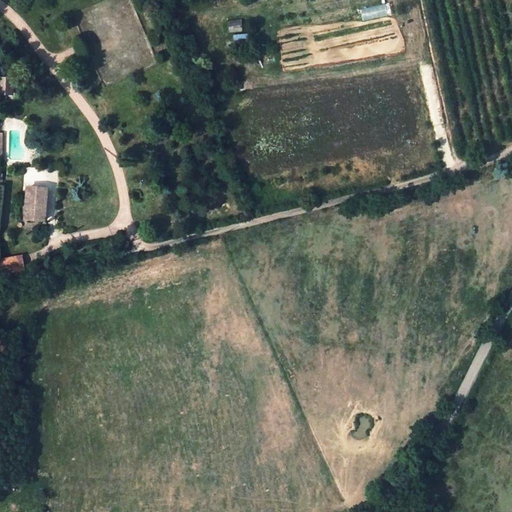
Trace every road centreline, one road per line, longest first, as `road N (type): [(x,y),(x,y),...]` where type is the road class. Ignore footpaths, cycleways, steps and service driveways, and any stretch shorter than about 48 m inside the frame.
road 1 (track): [(511,150),(0,281)]
road 2 (unclassified): [(511,301),(418,465),(366,511)]
